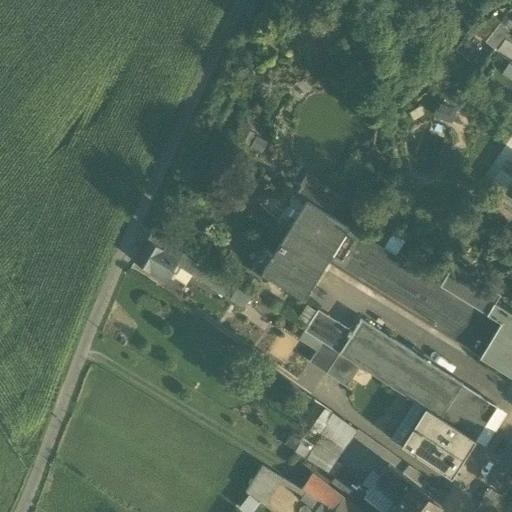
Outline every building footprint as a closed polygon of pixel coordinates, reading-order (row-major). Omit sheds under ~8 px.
[(508,30),(499,22),(484,40),(493,48),(508,30)] [(511,57),(511,43),(505,39),(497,51),(510,60),(511,57)] [(511,65),(508,63),(502,74),(511,80),(511,65)] [(456,109),(438,102),(432,115),(451,123),(456,109)] [(499,197),(511,178),(511,177),(499,169),(486,188),(499,197)] [(306,201),(329,215),(340,197),(316,182),(317,180),(306,173),(299,184),(301,185),(294,196),(305,203),(306,201)] [(511,178),(499,197),(497,201),(511,211),(511,178)] [(500,321),(487,312),(439,283),(329,215),(306,201),(305,203),(262,273),(303,298),(326,260),(479,355),(500,321)] [(134,262),(165,281),(176,265),(183,253),(152,233),(134,262)] [(176,265),(201,281),(208,270),(183,253),(176,265)] [(452,263),(439,283),(487,312),(493,301),(494,302),(499,292),(452,263)] [(248,295),(208,270),(201,281),(241,307),(248,295)] [(479,356),(511,376),(511,312),(494,302),(493,301),(487,312),(500,321),(479,355),(480,355),(479,356)] [(304,331),(339,353),(349,337),(346,335),(349,331),(352,333),(352,332),(349,330),(349,329),(318,309),(304,331)] [(427,410),(440,418),(461,384),(360,319),(352,332),(352,333),(349,331),(346,335),(349,337),(339,353),(360,366),(413,401),(427,410)] [(308,362),(325,373),(337,355),(320,343),(308,362)] [(339,353),(337,355),(325,373),(346,387),(347,385),(360,366),(339,353)] [(462,384),(461,384),(440,418),(439,418),(475,441),(497,406),(462,384)] [(401,420),(415,429),(427,410),(413,401),(401,420)] [(440,418),(427,410),(415,429),(461,458),(466,451),(467,452),(475,441),(439,418),(440,418)] [(334,430),(348,440),(355,431),(340,420),(334,430)] [(389,438),(403,447),(415,429),(401,420),(389,438)] [(461,458),(415,429),(403,447),(450,478),(458,466),(457,466),(461,458)] [(334,476),(336,477),(351,489),(363,498),(370,489),(329,459),(323,469),(334,476)] [(393,485),(403,494),(412,483),(388,464),(378,477),(388,485),(393,485)] [(259,502),(264,506),(282,478),(261,466),(261,465),(245,492),(249,495),(259,502)] [(301,489),(312,496),(326,504),(334,510),(337,511),(358,511),(311,475),(301,489)] [(347,494),(351,489),(336,477),(332,483),(347,494)] [(436,511),(441,506),(412,483),(403,494),(388,511),(436,511)] [(239,507),(245,511),(251,511),(259,502),(249,495),(239,507)] [(316,511),(332,511),(334,510),(326,504),(312,496),(307,504),(316,511)]
